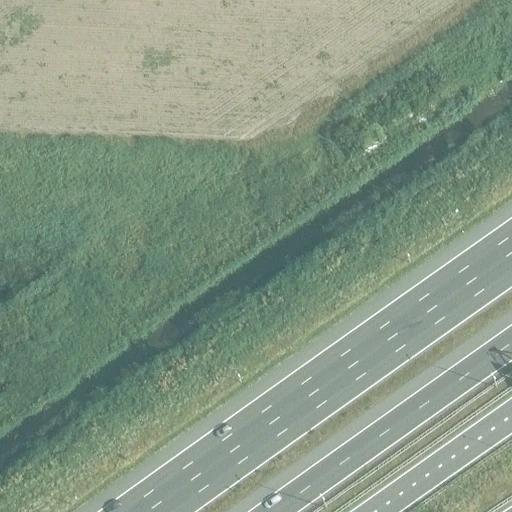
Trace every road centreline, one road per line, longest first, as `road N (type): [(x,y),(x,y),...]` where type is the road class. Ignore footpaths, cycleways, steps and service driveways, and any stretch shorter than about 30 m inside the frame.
road 1 (motorway): [(511,256),(152,511)]
road 2 (motorway): [(511,343),(273,511)]
road 3 (motorway): [(511,414),(375,511)]
